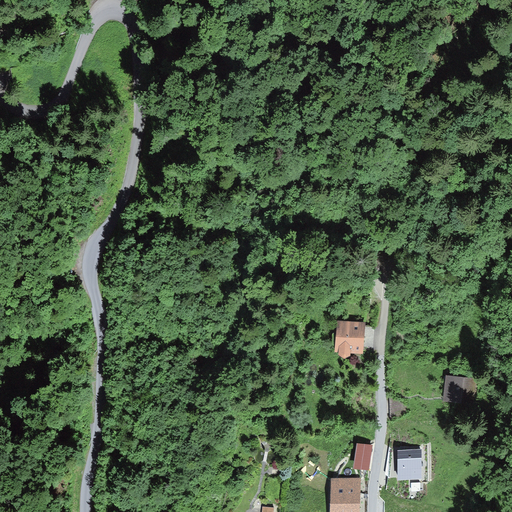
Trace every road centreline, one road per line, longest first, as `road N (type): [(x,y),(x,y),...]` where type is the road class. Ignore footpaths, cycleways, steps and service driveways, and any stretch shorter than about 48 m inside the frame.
road 1 (residential): [(0,96),(43,117),(62,101),(84,35),(111,4),(133,26),(140,56),(139,147),(92,257),(103,334),(85,511)]
road 2 (residential): [(373,511),(388,254)]
